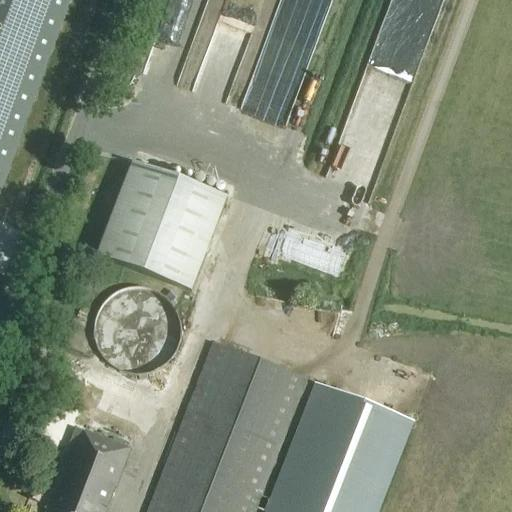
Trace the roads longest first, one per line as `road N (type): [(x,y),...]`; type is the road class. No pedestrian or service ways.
road 1 (track): [(472,0),(346,355),(204,333),(126,511)]
road 2 (unclassified): [(0,314),(124,0)]
